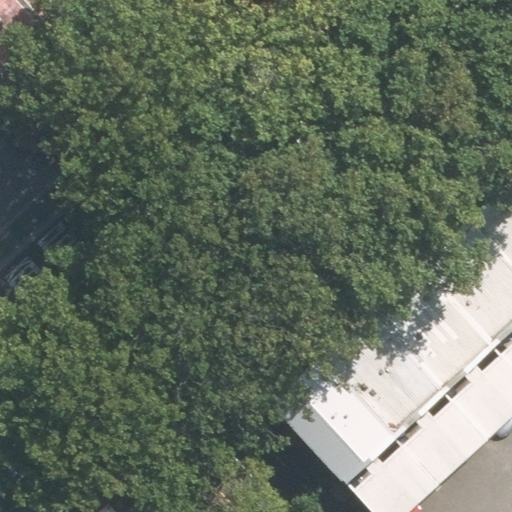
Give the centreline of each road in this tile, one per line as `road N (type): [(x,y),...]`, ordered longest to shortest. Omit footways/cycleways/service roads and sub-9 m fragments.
road 1 (secondary): [(58,260),(342,0)]
road 2 (residential): [(284,511),(58,260)]
